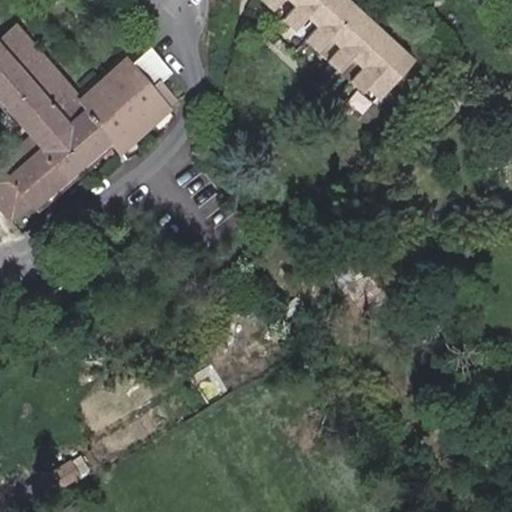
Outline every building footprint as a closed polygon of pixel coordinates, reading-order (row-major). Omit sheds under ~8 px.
[(381,90),(412,58),(350,0),(269,0),(270,1),(271,0),(296,0),(283,13),(292,22),(305,9),(318,21),(305,34),(314,43),(327,30),(340,42),(327,55),(337,64),(349,51),(362,63),(349,76),(359,85),(367,76),(381,90)] [(0,100),(30,135),(0,161),(0,210),(8,220),(29,204),(5,177),(131,64),(124,57),(113,67),(89,87),(86,84),(75,93),(71,96),(68,92),(12,27),(0,36),(0,100)] [(104,61),(113,67),(124,57),(117,50),(104,61)] [(104,61),(71,89),(68,92),(71,96),(75,93),(86,84),(89,87),(113,67),(104,61)] [(112,147),(119,154),(170,109),(169,107),(165,103),(151,87),(131,64),(5,177),(29,204),(33,208),(108,142),(112,147)] [(173,95),(159,79),(151,87),(165,103),(173,95)] [(177,100),(173,95),(165,103),(169,107),(177,100)] [(112,147),(108,142),(33,208),(37,213),(107,152),(112,147)] [(44,497),(80,480),(71,460),(35,476),(44,497)] [(83,511),(75,500),(56,511),(83,511)]
